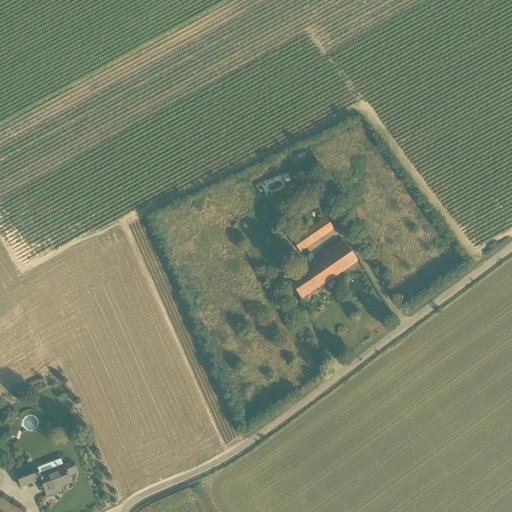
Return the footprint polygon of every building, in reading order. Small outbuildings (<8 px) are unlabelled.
[(295,172),(289,174),(292,181),(298,178),(295,172)] [(301,252),(335,229),(327,217),(313,226),(293,240),(301,252)] [(302,300),(358,261),(342,238),(306,263),(311,270),(291,284),(302,300)] [(274,281),(272,278),(273,277),(268,270),(260,275),(265,282),(267,281),(276,296),(278,294),(277,293),(279,292),(277,290),(279,289),(278,288),(279,287),(274,280),(274,281)] [(17,438),(22,420),(12,418),(8,436),(17,438)] [(68,477),(77,473),(72,462),(38,476),(34,467),(15,475),(20,488),(40,480),(46,497),(56,493),(55,489),(70,484),(68,477)]
